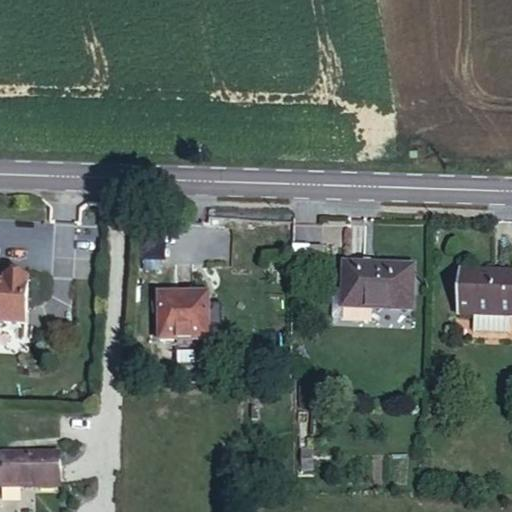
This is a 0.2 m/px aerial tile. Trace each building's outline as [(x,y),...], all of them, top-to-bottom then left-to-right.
[(306,284),(306,252),(295,252),(294,284),(306,284)] [(318,284),(318,252),(306,252),(306,284),(318,284)] [(408,319),(410,277),(336,273),(334,298),(334,315),(352,316),(408,319)] [(511,329),(511,285),(502,285),(503,291),(457,290),(455,326),(470,327),(507,329),(511,329)] [(0,334),(15,335),(19,289),(0,287),(0,334)] [(351,330),(352,316),(334,315),(334,298),(324,298),(323,329),(351,330)] [(210,360),(208,311),(154,313),(154,361),(210,360)] [(505,351),(507,329),(470,327),(469,349),(505,351)] [(0,502),(53,503),(54,471),(0,470),(0,502)]
